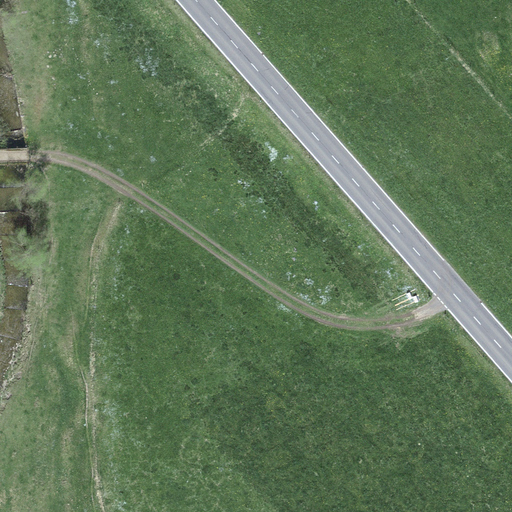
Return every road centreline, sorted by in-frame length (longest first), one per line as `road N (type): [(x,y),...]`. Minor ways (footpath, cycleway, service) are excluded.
road 1 (track): [(453,293),(400,320),(341,323),(299,307),(107,176),(46,155),(0,156)]
road 2 (secondary): [(511,359),(196,0)]
